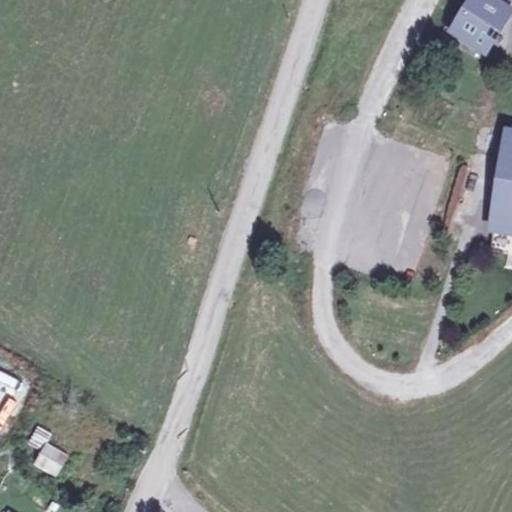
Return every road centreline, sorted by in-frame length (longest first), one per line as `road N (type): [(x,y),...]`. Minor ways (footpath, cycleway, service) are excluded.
road 1 (residential): [(421,0),(353,136),(321,289),(331,342),(373,377),(401,383),(473,359),(511,325)]
road 2 (tertiary): [(309,0),(237,243),(144,511)]
